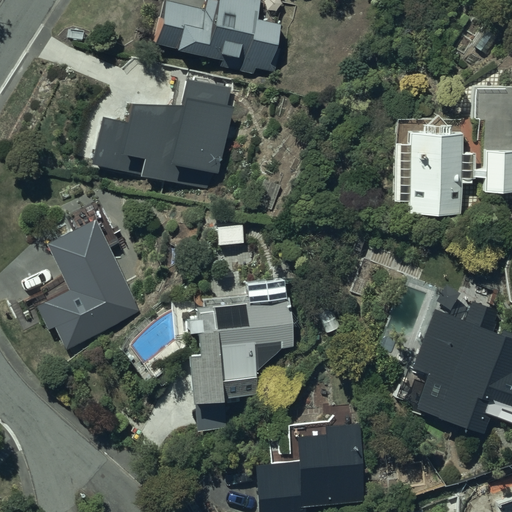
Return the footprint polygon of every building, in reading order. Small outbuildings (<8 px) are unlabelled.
[(202,0),(201,7),(172,0),(160,0),(151,46),(254,73),(254,68),(270,70),(278,22),(254,17),(257,0),(202,0)] [(461,152),(462,120),(442,120),(434,113),(430,118),(394,117),(391,200),(404,200),(404,212),(459,214),(460,183),(472,184),(471,178),(482,178),(483,193),(511,192),(511,149),(482,150),(482,167),(474,167),(475,153),(461,152)] [(91,217),(41,241),(66,288),(33,304),(45,329),(53,326),(63,348),(137,313),(91,217)] [(240,224),(213,225),(214,245),(243,244),(240,224)] [(287,311),(286,267),(232,270),(234,296),(175,299),(180,409),(229,407),(229,398),(253,396),(252,369),(277,347),(295,345),(294,317),(287,311)] [(492,320),(495,308),(465,298),(458,318),(433,310),(411,370),(423,374),(411,409),(482,434),(489,412),(498,414),(497,419),(511,423),(511,331),(494,325),(495,321),(492,320)] [(296,461),(250,461),(252,511),(301,511),(301,505),(362,502),(358,423),(319,425),(320,433),(294,434),(296,461)] [(511,511),(511,493),(509,495),(496,501),(492,511),(511,511)]
